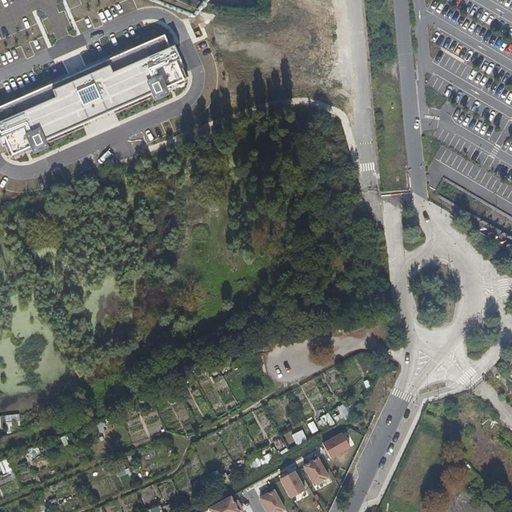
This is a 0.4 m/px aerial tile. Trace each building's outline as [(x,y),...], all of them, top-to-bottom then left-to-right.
[(61,44),(66,60),(160,27),(154,9),(114,23),(106,0),(25,0),(29,9),(40,5),(52,41),(87,29),(89,35),(61,44)] [(35,19),(0,33),(0,67),(47,48),(35,19)] [(170,39),(0,99),(0,138),(6,157),(29,149),(31,153),(47,147),(44,138),(152,99),(152,100),(168,95),(165,87),(185,80),(170,39)] [(210,57),(196,64),(204,80),(218,73),(210,57)] [(351,402),(335,406),(339,421),(355,417),(351,402)] [(329,413),(317,419),(323,430),(335,423),(329,413)] [(0,420),(0,430),(20,430),(19,415),(0,415),(0,420)] [(312,434),(318,431),(313,421),(307,424),(312,434)] [(296,446),(308,440),(302,429),(290,435),(296,446)] [(342,432),(321,443),(330,459),(350,448),(342,432)] [(260,457),(264,465),(278,458),(275,450),(260,457)] [(318,457),(303,466),(314,486),(330,478),(318,457)] [(7,459),(0,461),(0,465),(3,475),(11,472),(7,459)] [(295,471),(280,479),(291,499),(306,491),(295,471)] [(275,489),(259,498),(266,511),(282,511),(286,510),(275,489)] [(210,511),(239,511),(231,495),(208,507),(210,511)]
